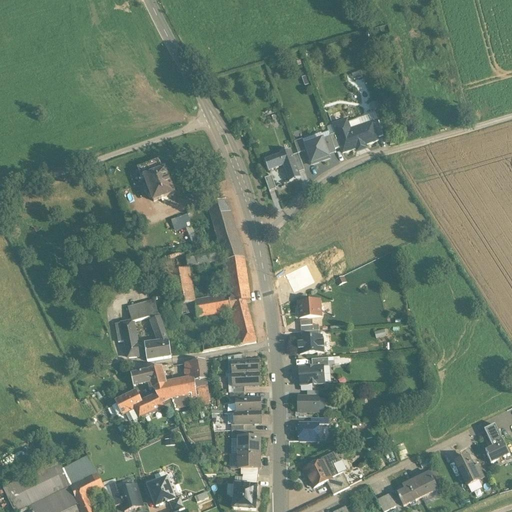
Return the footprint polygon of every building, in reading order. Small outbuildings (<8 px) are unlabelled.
[(357,121),(348,125),(344,123),(333,126),(335,135),(340,149),(342,155),(378,142),(377,140),(372,124),(360,128),(357,121)] [(378,122),(371,124),(372,124),(377,140),(383,138),(378,122)] [(340,149),(335,135),(330,137),(330,138),(335,151),(340,149)] [(330,138),(323,141),(328,157),(336,154),(335,151),(330,138)] [(304,146),(303,146),(306,152),(311,167),(330,160),(328,157),(323,141),(322,139),(304,146)] [(302,141),(294,144),(298,155),(306,152),(303,146),(304,146),(302,141)] [(290,151),(279,156),(264,161),(268,173),(283,167),(289,184),(301,180),(293,157),(290,151)] [(298,155),(293,157),(298,174),(304,172),(298,155)] [(159,161),(137,170),(142,181),(145,180),(148,187),(144,188),(148,196),(151,195),(154,203),(175,195),(165,171),(163,172),(159,161)] [(271,177),(264,180),(269,193),(276,190),(271,177)] [(226,202),(177,221),(178,224),(183,222),(186,229),(211,219),(222,252),(226,252),(226,251),(240,247),(226,202)] [(240,247),(226,251),(226,252),(222,252),(186,258),(188,269),(226,262),(227,264),(244,261),(244,260),(240,247)] [(186,258),(167,261),(176,308),(195,305),(188,269),(186,258)] [(244,261),(227,264),(228,272),(245,269),(244,261)] [(285,276),(294,294),(315,284),(306,266),(285,276)] [(231,298),(195,305),(197,319),(232,313),(230,307),(245,304),(245,305),(250,304),(245,269),(228,272),(229,283),(227,284),(228,295),(231,295),(231,298)] [(153,302),(128,309),(132,323),(132,324),(135,323),(150,319),(159,318),(153,302)] [(319,303),(299,305),(300,320),(320,318),(319,303)] [(245,304),(230,307),(232,313),(233,317),(248,314),(245,305),(245,304)] [(195,305),(176,308),(179,323),(197,319),(195,305)] [(248,314),(233,317),(235,325),(250,322),(248,314)] [(168,344),(159,318),(150,319),(155,332),(161,345),(145,347),(147,363),(170,359),(168,344)] [(250,322),(235,325),(237,335),(240,347),(256,344),(250,322)] [(312,322),(300,323),(301,334),(319,332),(318,327),(312,328),(312,322)] [(132,323),(116,326),(118,344),(125,343),(128,360),(138,359),(137,343),(133,326),(135,325),(135,323),(132,324),(132,323)] [(237,335),(201,341),(203,354),(240,347),(237,335)] [(302,340),(299,340),(300,356),(323,354),(322,339),(319,339),(302,340)] [(328,360),(311,361),(312,369),(323,368),(323,369),(329,368),(328,360)] [(204,362),(191,364),(194,380),(194,384),(207,382),(204,362)] [(234,363),(228,363),(228,376),(234,376),(257,375),(257,362),(234,363)] [(104,363),(94,367),(96,371),(106,368),(104,363)] [(146,373),(131,376),(133,388),(150,384),(156,395),(162,393),(161,388),(165,387),(167,387),(167,386),(162,368),(146,372),(146,373)] [(312,369),(299,370),(301,387),(324,385),(323,369),(323,368),(312,369)] [(257,375),(234,376),(235,388),(244,388),(258,388),(257,375)] [(186,382),(167,386),(167,387),(165,387),(167,402),(171,400),(175,410),(196,406),(195,399),(206,398),(206,401),(209,400),(207,382),(194,384),(194,380),(188,381),(188,379),(186,380),(186,382)] [(135,393),(115,403),(115,404),(113,405),(114,407),(116,406),(122,418),(134,412),(138,410),(135,393)] [(156,396),(145,402),(147,406),(152,416),(164,410),(161,405),(161,406),(156,396)] [(317,399),(299,399),(299,414),(317,414),(317,399)] [(244,401),(238,401),(238,415),(259,414),(258,400),(244,401)] [(138,410),(134,412),(139,422),(152,416),(147,406),(138,410)] [(238,415),(228,415),(228,426),(232,426),(236,426),(236,427),(243,427),(259,426),(259,414),(238,415)] [(311,426),(300,426),(300,444),(318,444),(318,427),(318,426),(311,426)] [(510,456),(494,427),(483,432),(492,450),(485,453),(491,465),(510,456)] [(244,432),(232,433),(232,441),(241,441),(244,441),(244,432)] [(260,439),(248,439),(248,441),(244,441),(241,441),(241,446),(238,446),(238,457),(260,457),(260,439)] [(310,467),(310,469),(304,472),(313,489),(326,483),(331,481),(330,480),(342,474),(344,472),(345,470),(343,465),(340,464),(338,464),(333,454),(320,461),(321,463),(318,465),(317,464),(315,463),(314,463),(312,463),(311,464),(310,466),(310,467)] [(260,457),(238,457),(238,470),(260,470),(260,457)] [(88,459),(63,471),(59,463),(3,490),(13,511),(71,511),(79,508),(70,490),(97,477),(88,459)] [(430,459),(419,464),(422,470),(432,465),(430,459)] [(468,459),(456,465),(467,488),(479,482),(472,469),(468,459)] [(484,480),(478,466),(472,469),(479,482),(484,480)] [(433,472),(403,487),(405,491),(398,494),(400,498),(399,498),(404,508),(442,490),(433,472)] [(342,474),(330,480),(331,481),(326,483),(333,497),(349,489),(342,474)] [(258,476),(243,476),(242,484),(246,484),(257,485),(258,476)] [(97,477),(70,490),(79,508),(81,511),(92,511),(87,499),(98,494),(104,490),(97,477)] [(156,482),(147,485),(156,508),(163,505),(163,504),(167,502),(168,503),(169,503),(175,501),(167,480),(157,484),(156,482)] [(124,483),(117,485),(119,493),(127,491),(124,483)] [(117,485),(105,489),(112,502),(112,504),(114,507),(115,508),(122,506),(118,494),(119,493),(117,485)] [(246,487),(228,486),(227,496),(234,497),(233,510),(253,511),(255,511),(257,488),(246,487)] [(119,493),(118,494),(122,506),(124,511),(128,511),(141,507),(135,488),(127,491),(119,493)] [(112,502),(105,489),(104,490),(98,494),(104,506),(112,502)] [(390,495),(378,501),(382,511),(398,511),(401,511),(398,506),(400,505),(396,496),(392,498),(390,495)] [(175,501),(169,503),(172,511),(178,511),(184,510),(180,498),(175,501)] [(116,511),(115,508),(114,507),(112,504),(112,502),(104,506),(107,511),(116,511)]
